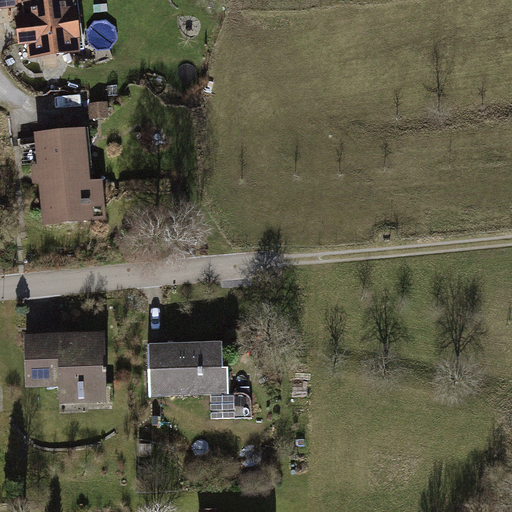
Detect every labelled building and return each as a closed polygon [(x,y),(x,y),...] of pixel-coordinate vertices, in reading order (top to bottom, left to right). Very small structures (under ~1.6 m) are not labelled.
[(71,0),(26,0),(27,5),(29,20),(25,20),(28,43),(32,43),(33,58),(79,53),(77,38),(79,38),(76,13),(73,14),(71,0)] [(109,105),(89,106),(91,122),(110,120),(109,105)] [(82,133),(40,137),(48,225),(70,223),(69,209),(104,206),(102,183),(87,185),(82,133)] [(28,341),(29,384),(63,383),(63,398),(86,398),(85,391),(105,390),(104,339),(28,341)] [(224,346),(150,348),(151,392),(230,391),(229,370),(224,370),(224,346)] [(234,394),(235,419),(253,419),(252,402),(250,397),(245,394),(234,394)]
